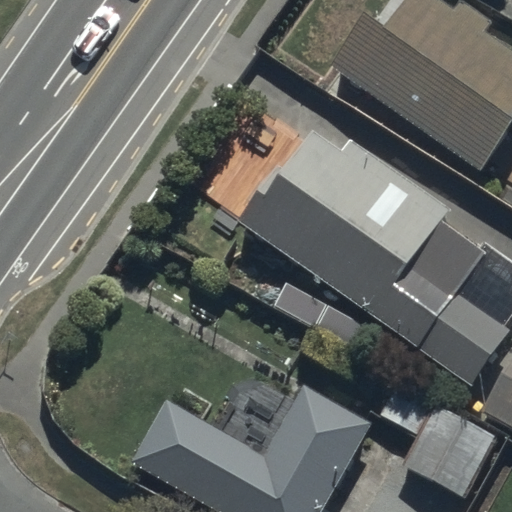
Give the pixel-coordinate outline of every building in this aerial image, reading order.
[(364,42),(333,88),(481,190),(511,144),(511,70),(486,53),(494,40),(466,20),(457,33),(420,8),(386,57),(364,42)] [(281,187),(243,242),(474,404),(511,349),(511,346),(460,310),(488,271),(443,239),(451,228),(351,159),(342,171),(317,154),(290,193),(281,187)] [(511,374),(484,423),(511,438),(511,374)] [(416,449),(435,419),(439,413),(402,391),(380,428),(416,449)] [(334,511),(372,441),(304,405),(268,474),(164,419),(130,482),(187,511),(334,511)] [(435,419),(416,449),(401,475),(407,479),(463,511),(496,456),(435,419)]
